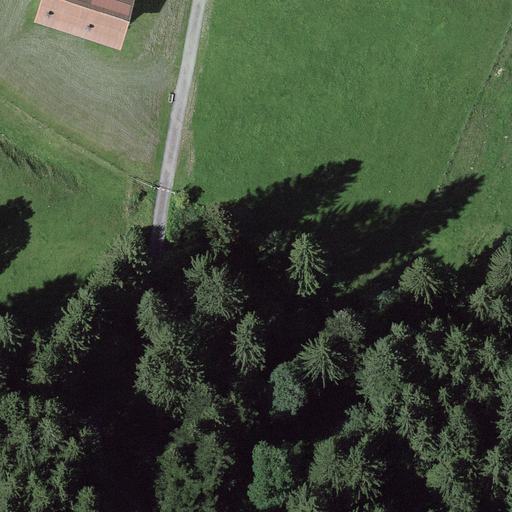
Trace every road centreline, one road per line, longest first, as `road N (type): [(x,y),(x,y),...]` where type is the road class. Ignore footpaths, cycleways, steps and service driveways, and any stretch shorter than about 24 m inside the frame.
road 1 (track): [(169,169),(151,342),(106,400),(93,439),(100,477),(127,511)]
road 2 (unclassified): [(201,0),(169,169)]
